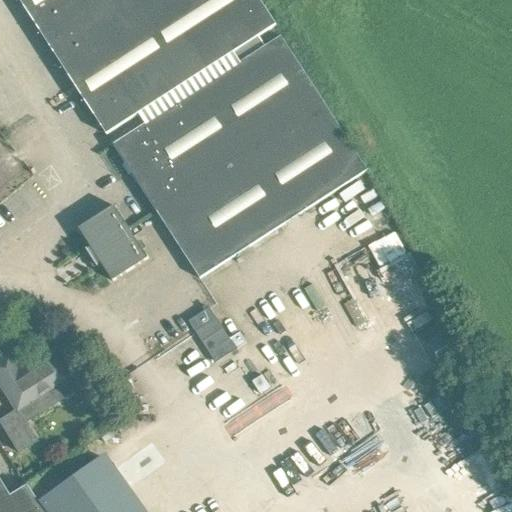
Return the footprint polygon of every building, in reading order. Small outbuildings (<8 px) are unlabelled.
[(19,0),(107,135),(225,59),(260,37),(278,25),(261,0),(19,0)] [(367,167),(326,103),(282,36),(266,47),(260,37),(225,59),(232,69),(114,145),(200,279),(217,268),(367,167)] [(149,259),(115,207),(80,229),(91,247),(87,250),(97,267),(102,264),(113,282),(149,259)] [(212,309),(190,323),(217,365),(249,345),(242,334),(232,340),(212,309)] [(0,424),(18,453),(35,442),(36,443),(37,442),(26,423),(77,391),(49,346),(32,357),(34,360),(18,369),(8,353),(0,357),(0,387),(15,412),(0,420),(0,424)] [(113,425),(98,434),(103,443),(118,434),(113,425)] [(51,467),(25,485),(37,502),(44,511),(132,511),(120,495),(96,460),(95,460),(63,483),(51,467)] [(0,483),(0,511),(44,511),(37,502),(25,485),(7,496),(0,483)]
